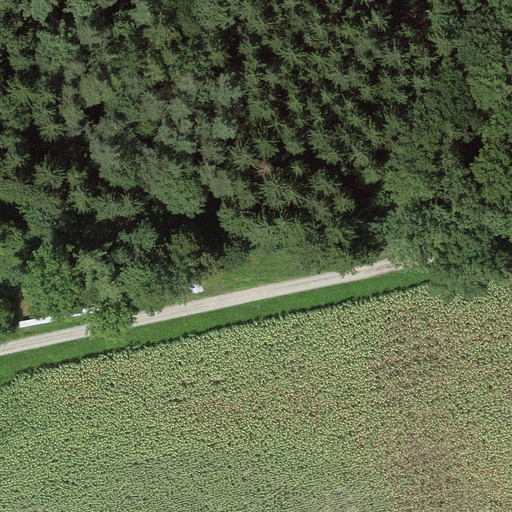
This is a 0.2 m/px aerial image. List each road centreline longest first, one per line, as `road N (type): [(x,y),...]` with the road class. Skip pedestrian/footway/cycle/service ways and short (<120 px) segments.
road 1 (track): [(511,238),(0,349)]
road 2 (track): [(472,0),(368,273)]
